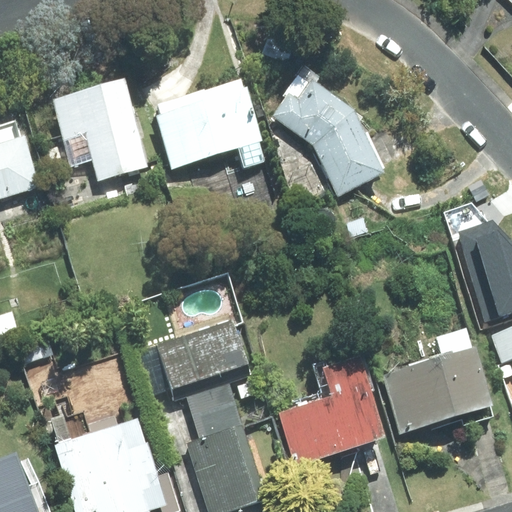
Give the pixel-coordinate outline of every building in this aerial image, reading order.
[(384,172),(354,110),(315,83),(319,77),(303,66),(283,95),(286,97),(273,116),(314,145),(338,194),(384,172)] [(154,115),(172,169),(238,148),(245,167),(264,160),(258,141),(261,140),(241,78),(157,105),(159,113),(154,115)] [(98,181),(148,167),(124,80),(53,100),(71,165),(92,160),(98,181)] [(20,137),(15,121),(0,125),(0,198),(41,186),(25,136),(20,137)] [(511,312),(511,240),(494,220),(459,232),(486,321),(511,312)] [(250,375),(232,319),(156,344),(171,389),(174,400),(186,396),(229,381),(250,375)] [(511,327),(492,335),(502,363),(511,361),(511,362),(511,327)] [(443,356),(383,375),(401,432),(431,423),(433,429),(462,420),(464,426),(494,416),(491,407),(494,406),(476,348),(472,349),(466,328),(437,337),(443,356)] [(154,395),(171,389),(156,344),(140,349),(154,395)] [(296,465),(386,437),(372,391),(375,390),(364,356),(325,368),(334,397),(280,414),(296,465)] [(200,440),(243,425),(229,381),(186,396),(200,440)] [(114,416),(87,424),(83,412),(74,415),(68,397),(55,401),(60,415),(51,418),(59,443),(54,445),(74,511),(177,511),(179,511),(168,474),(156,478),(137,420),(118,426),(114,416)] [(268,499),(243,425),(200,440),(188,443),(210,511),(228,511),(261,501),(268,499)] [(0,459),(0,511),(48,511),(28,460),(19,463),(15,454),(0,459)] [(265,511),(261,501),(228,511),(265,511)]
